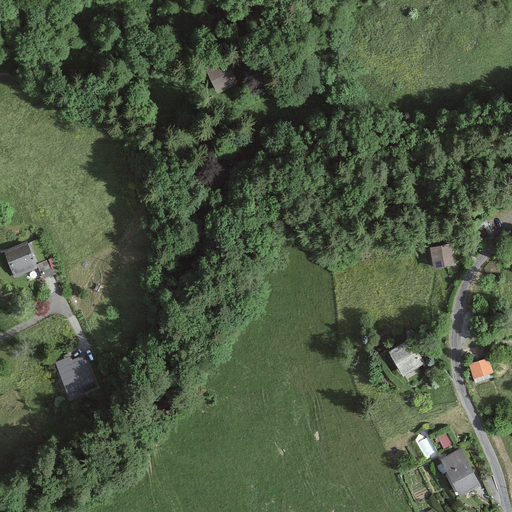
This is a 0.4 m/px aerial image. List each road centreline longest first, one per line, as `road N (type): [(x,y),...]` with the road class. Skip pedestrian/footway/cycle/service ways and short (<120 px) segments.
road 1 (unclassified): [(508,511),(455,353),(461,296),(486,254)]
road 2 (track): [(0,77),(116,128),(141,173)]
